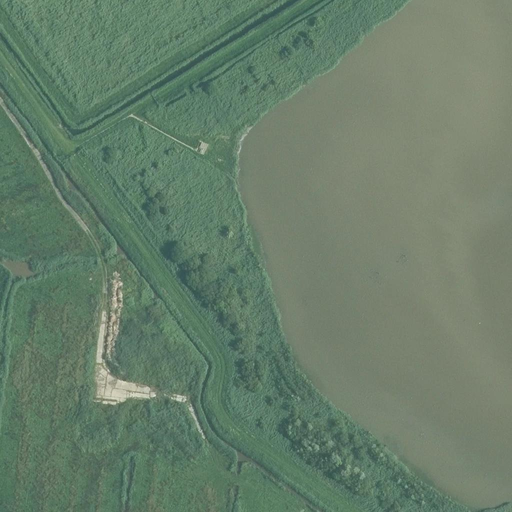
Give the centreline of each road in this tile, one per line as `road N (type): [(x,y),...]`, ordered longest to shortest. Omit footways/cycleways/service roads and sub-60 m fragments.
road 1 (track): [(236,480),(215,466),(192,407),(104,386),(102,259),(0,102)]
road 2 (track): [(71,150),(219,353),(219,401),(228,423),(352,511)]
